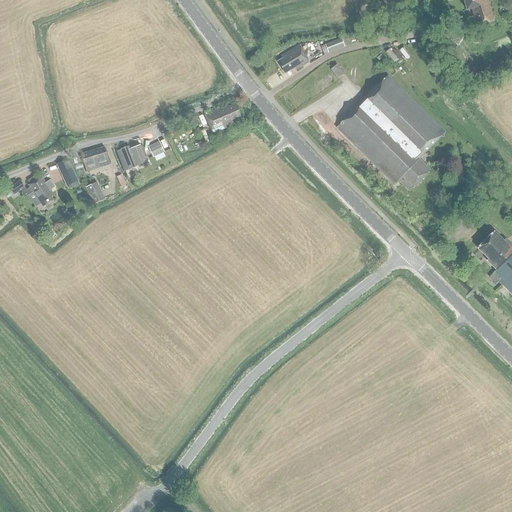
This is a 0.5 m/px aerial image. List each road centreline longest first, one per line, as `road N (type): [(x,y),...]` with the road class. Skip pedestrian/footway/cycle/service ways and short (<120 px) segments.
road 1 (tertiary): [(139,511),(264,364),(407,255)]
road 2 (residential): [(0,178),(153,129),(249,87)]
road 3 (secondary): [(407,255),(261,102)]
road 4 (residential): [(261,102),(327,57),(429,28)]
road 5 (secondary): [(511,360),(407,255)]
